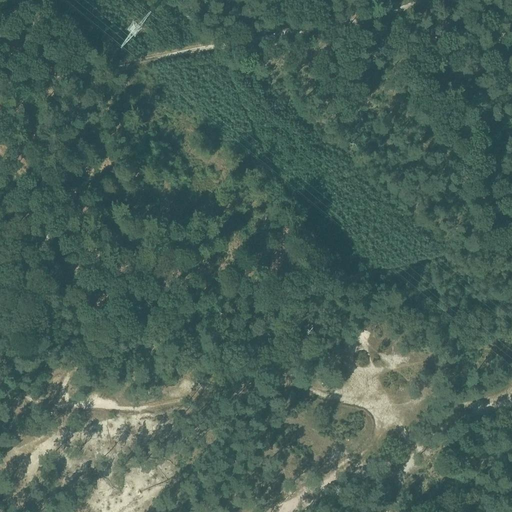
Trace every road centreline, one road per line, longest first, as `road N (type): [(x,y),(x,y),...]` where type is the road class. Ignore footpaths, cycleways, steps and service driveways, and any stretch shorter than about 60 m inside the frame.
road 1 (track): [(420,0),(0,87)]
road 2 (track): [(63,21),(65,74),(48,123),(59,206),(45,245),(0,286)]
